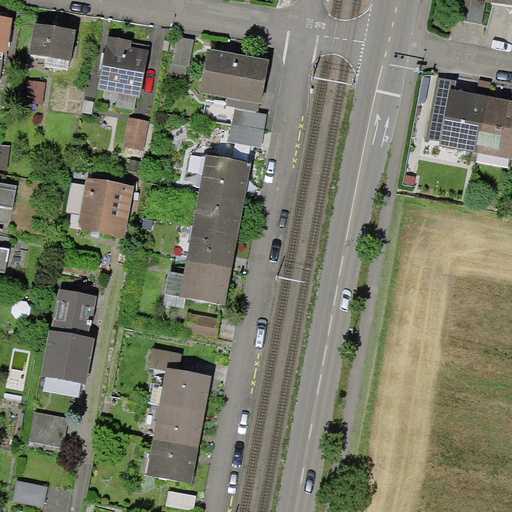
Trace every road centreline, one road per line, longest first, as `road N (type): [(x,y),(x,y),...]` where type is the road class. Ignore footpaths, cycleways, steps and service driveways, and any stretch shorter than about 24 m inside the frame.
road 1 (residential): [(218,511),(304,33)]
road 2 (primary): [(385,46),(291,511)]
road 3 (residential): [(110,0),(304,33)]
road 4 (residential): [(385,46),(511,67)]
